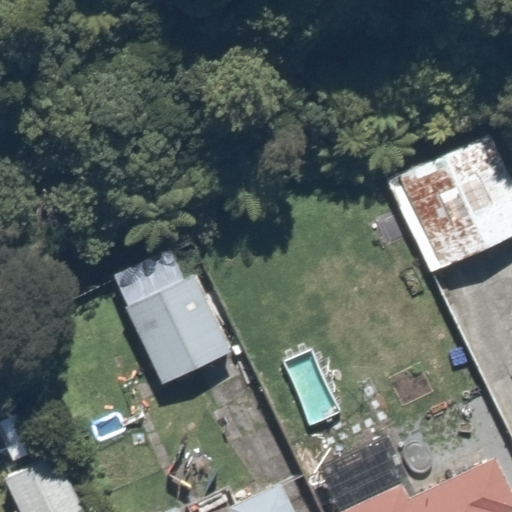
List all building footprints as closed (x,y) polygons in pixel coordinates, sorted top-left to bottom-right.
[(511,244),(511,172),(494,134),(392,181),(437,279),(511,244)] [(186,240),(115,273),(165,381),(236,348),(186,240)] [(349,511),(511,511),(511,471),(501,447),(349,511)] [(81,511),(53,453),(9,475),(27,511),(81,511)] [(187,511),(183,502),(162,511),(299,511),(285,482),(231,507),(234,511),(187,511)]
